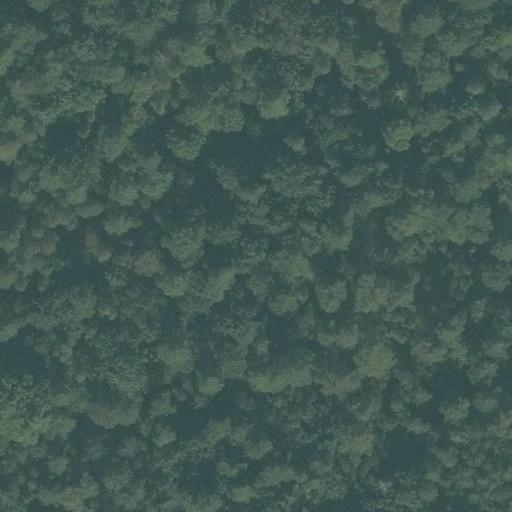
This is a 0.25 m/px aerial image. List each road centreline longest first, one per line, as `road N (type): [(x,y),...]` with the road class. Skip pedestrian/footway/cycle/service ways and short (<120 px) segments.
road 1 (track): [(202,298),(511,120)]
road 2 (track): [(330,511),(259,406),(202,298)]
road 3 (track): [(202,298),(0,413)]
road 4 (track): [(99,511),(259,406)]
road 5 (track): [(144,0),(0,82)]
